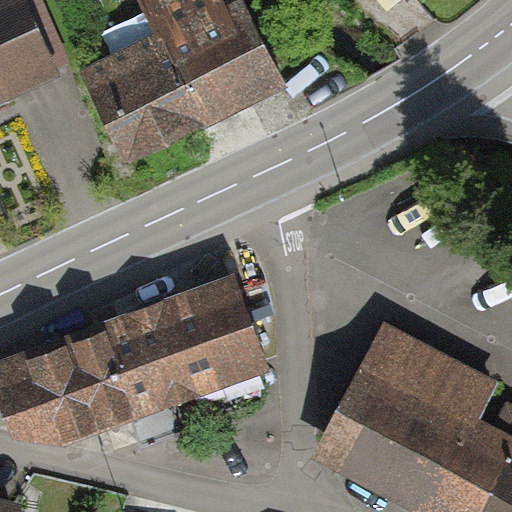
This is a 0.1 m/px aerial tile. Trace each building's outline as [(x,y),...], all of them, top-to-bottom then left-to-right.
[(0,0),(0,95),(60,68),(28,0),(0,0)] [(123,160),(289,79),(249,0),(235,0),(222,7),(218,0),(146,0),(133,7),(150,42),(82,75),(123,160)] [(263,362),(234,282),(105,329),(135,410),(146,440),(202,419),(191,389),(263,362)] [(355,447),(347,462),(445,511),(511,511),(511,405),(510,404),(496,432),(475,422),(494,384),(383,327),(328,433),(355,447)] [(135,410),(105,329),(0,366),(0,387),(15,428),(67,436),(135,410)]
